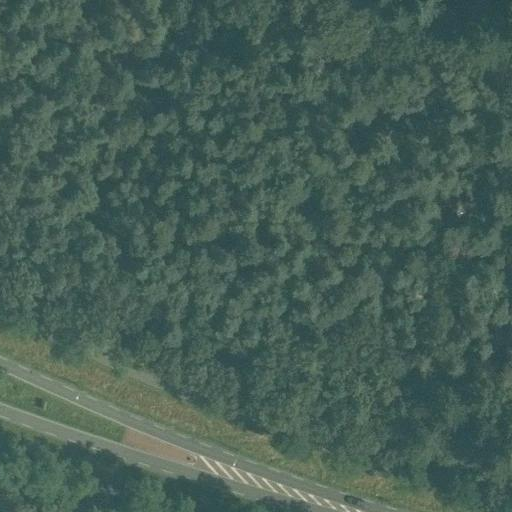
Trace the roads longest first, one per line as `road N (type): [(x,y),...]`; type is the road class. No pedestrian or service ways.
road 1 (primary): [(328,503),(0,363)]
road 2 (primary): [(0,409),(221,481),(328,503)]
